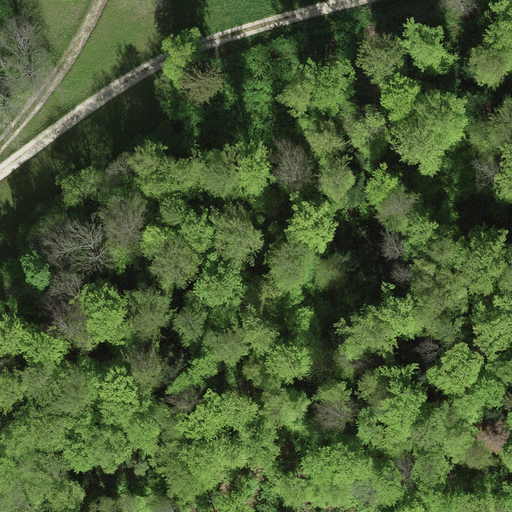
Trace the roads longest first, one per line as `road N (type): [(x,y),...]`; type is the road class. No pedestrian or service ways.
road 1 (track): [(342,0),(228,31),(152,66),(0,169)]
road 2 (track): [(0,145),(68,61),(100,0)]
